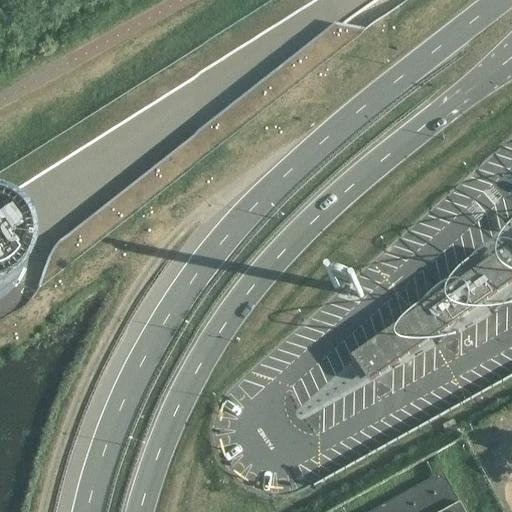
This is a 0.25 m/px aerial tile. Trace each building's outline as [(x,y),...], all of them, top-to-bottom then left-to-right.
[(22,184),(313,0),(277,0),(11,166),(22,184)] [(334,25),(63,242),(75,258),(366,30),(351,28),(334,25)] [(9,232),(7,233),(5,230),(2,227),(0,225),(0,298),(2,297),(4,295),(7,292),(8,290),(11,287),(12,286),(13,284),(14,281),(15,279),(16,275),(17,273),(17,272),(18,268),(18,264),(18,260),(18,256),(18,255),(17,251),(16,247),(14,244),(13,242),(13,240),(13,239),(14,237),(13,236),(13,235),(13,234),(12,234),(11,233),(9,232)] [(370,381),(511,282),(511,275),(499,257),(441,298),(442,299),(355,360),(370,381)] [(417,356),(392,368),(398,380),(410,374),(413,380),(426,373),(417,356)]
